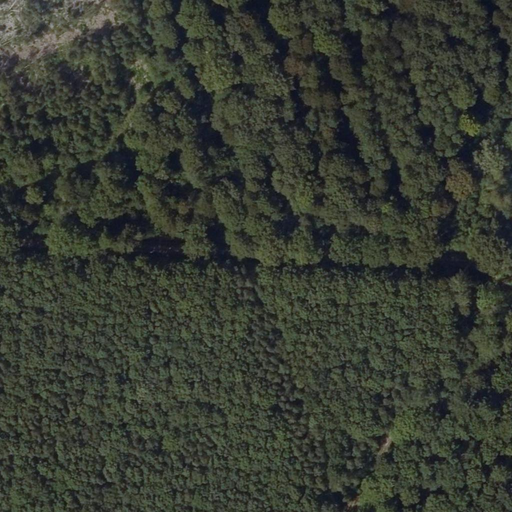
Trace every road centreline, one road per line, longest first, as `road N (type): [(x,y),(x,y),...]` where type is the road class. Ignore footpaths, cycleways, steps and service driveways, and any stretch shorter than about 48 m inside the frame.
road 1 (track): [(0,241),(511,261)]
road 2 (track): [(511,347),(394,421),(370,456),(353,511)]
